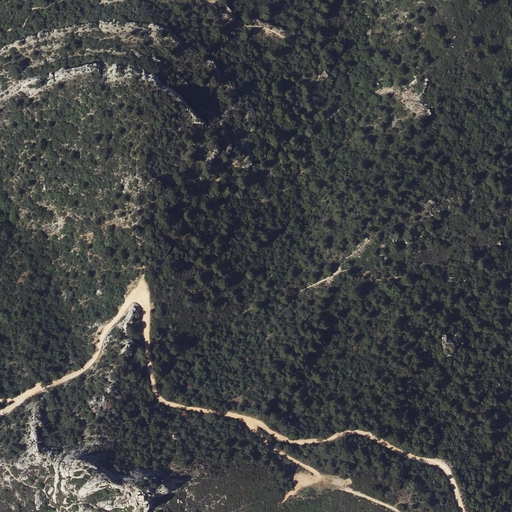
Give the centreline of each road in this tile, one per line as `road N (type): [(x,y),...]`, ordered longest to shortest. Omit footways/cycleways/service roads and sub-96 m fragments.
road 1 (track): [(150,372),(164,404),(239,416),(290,441),(367,435),(427,461),(445,470),(461,511)]
road 2 (track): [(38,388),(94,358),(105,326),(131,297),(144,300),(150,372)]
road 3 (track): [(239,416),(293,461),(397,511)]
